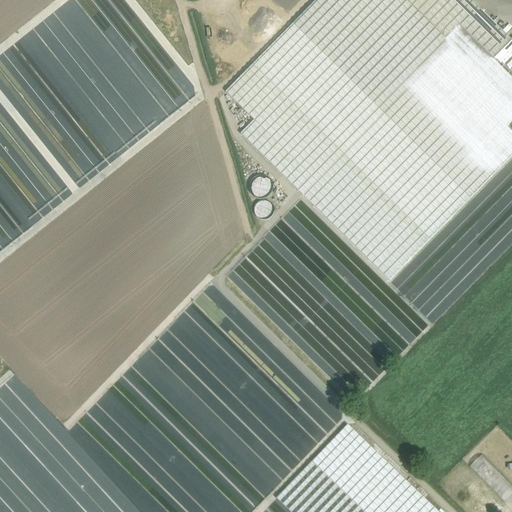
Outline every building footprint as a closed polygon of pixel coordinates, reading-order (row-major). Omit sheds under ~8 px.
[(316,0),(226,93),(254,121),(241,134),(389,281),(511,155),(511,131),(507,127),(511,121),(511,104),(503,96),(511,87),(511,77),(494,60),(511,41),(470,0),(316,0)] [(272,192),(273,188),(272,183),(269,179),(265,177),(261,176),(256,177),(252,180),(250,183),(249,188),(250,192),(253,196),(256,199),(261,200),(265,199),(269,196),(272,192)] [(271,217),(273,214),(274,209),(273,205),(269,202),(265,200),(261,201),(257,203),(254,207),(254,211),(255,215),(258,219),(263,220),(267,220),(271,217)] [(438,511),(348,425),(276,499),(289,511),(438,511)] [(505,501),(511,493),(511,485),(483,455),(472,466),(505,501)] [(18,465),(11,467),(13,474),(19,473),(22,485),(28,484),(27,481),(30,481),(27,469),(20,471),(18,465)] [(62,511),(61,510),(60,511),(55,503),(48,508),(50,511),(62,511)]
